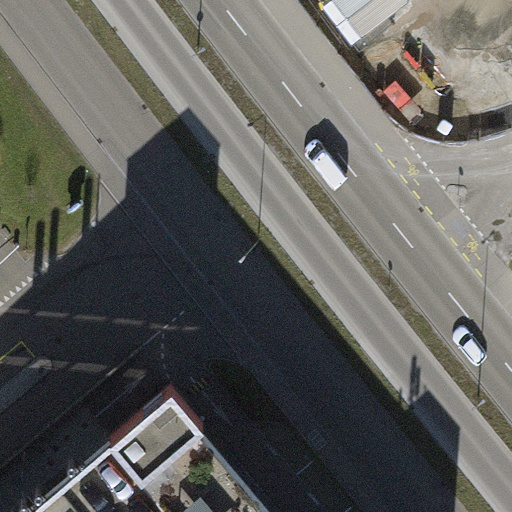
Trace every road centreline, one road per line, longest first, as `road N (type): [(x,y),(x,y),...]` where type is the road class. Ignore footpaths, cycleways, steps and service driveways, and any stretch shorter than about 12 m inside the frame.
road 1 (unclassified): [(36,0),(443,511)]
road 2 (secondary): [(129,0),(347,288),(511,488)]
road 3 (secondary): [(511,364),(226,0)]
road 4 (unknown): [(511,100),(434,0)]
